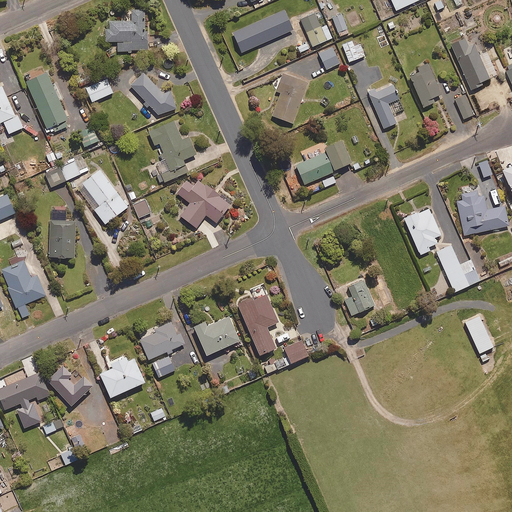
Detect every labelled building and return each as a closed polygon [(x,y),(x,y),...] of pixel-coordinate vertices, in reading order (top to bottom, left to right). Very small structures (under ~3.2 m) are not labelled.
[(417,0),(391,0),(396,10),(417,0)] [(145,9),(131,9),(131,21),(109,21),(109,29),(106,29),(106,41),(117,41),(117,50),(147,50),(147,23),(145,23),(145,9)] [(348,33),(341,14),(332,18),(340,36),(348,33)] [(267,33),(260,17),(248,23),(247,20),(227,28),(234,44),(253,35),(255,38),(267,33)] [(326,24),(306,33),(312,46),(332,38),(326,24)] [(468,46),(465,39),(451,45),(471,89),(491,81),(475,43),(468,46)] [(354,46),(352,40),(342,44),(349,62),(365,55),(360,44),(354,46)] [(311,48),(308,42),(298,46),(300,52),(311,48)] [(340,62),(332,46),(318,53),(326,69),(340,62)] [(440,94),(427,63),(417,67),(419,72),(410,76),(423,107),(434,102),(432,97),(440,94)] [(46,72),(26,81),(46,128),(51,126),(54,132),(69,125),(46,72)] [(130,85),(146,101),(142,105),(146,108),(149,105),(158,114),(176,108),(170,91),(163,93),(143,73),(130,85)] [(89,83),(85,74),(76,78),(80,86),(89,83)] [(307,82),(282,74),(276,91),(279,92),(271,115),(293,123),(307,82)] [(113,92),(106,78),(85,87),(92,102),(113,92)] [(398,98),(392,83),(369,93),(383,128),(396,123),(387,103),(398,98)] [(15,116),(1,85),(0,85),(0,129),(5,127),(8,133),(22,127),(17,115),(15,116)] [(474,114),(466,94),(455,99),(463,119),(474,114)] [(181,140),(173,120),(148,130),(155,146),(159,144),(165,159),(161,161),(163,164),(158,166),(161,172),(156,174),(160,183),(188,172),(183,159),(195,154),(188,137),(181,140)] [(99,140),(92,125),(78,131),(85,146),(99,140)] [(350,163),(342,140),(326,146),(334,169),(350,163)] [(121,151),(118,142),(110,145),(112,153),(121,151)] [(53,151),(46,155),(51,166),(59,163),(53,151)] [(333,172),(325,152),(296,164),(304,184),(333,172)] [(60,166),(66,180),(88,170),(82,156),(68,162),(60,166)] [(492,174),(487,160),(479,163),(483,177),(492,174)] [(511,165),(503,170),(511,191),(511,165)] [(66,180),(60,166),(45,173),(51,187),(66,180)] [(128,206),(100,169),(77,187),(104,224),(128,206)] [(336,182),(333,176),(322,181),(325,187),(336,182)] [(194,186),(186,180),(177,192),(190,203),(180,215),(196,227),(206,215),(216,222),(231,203),(199,179),(194,186)] [(486,210),(481,189),(461,193),(463,200),(457,201),(464,235),(509,225),(504,206),(486,210)] [(0,219),(15,213),(7,194),(0,196),(0,219)] [(151,212),(145,199),(133,205),(139,218),(151,212)] [(440,234),(429,207),(404,218),(420,254),(430,250),(428,247),(437,243),(434,237),(440,234)] [(75,220),(50,220),(49,256),(74,257),(75,220)] [(464,274),(451,244),(436,251),(454,292),(480,280),(475,269),(464,274)] [(31,278),(24,261),(1,270),(16,307),(18,307),(22,317),(29,314),(25,303),(45,295),(37,276),(31,278)] [(375,305),(363,279),(348,285),(352,296),(344,299),(351,315),(375,305)] [(277,322),(265,294),(252,300),(251,297),(237,303),(259,355),(275,348),(266,327),(277,322)] [(239,340),(229,316),(207,326),(205,321),(193,326),(206,355),(239,340)] [(493,347),(479,316),(465,322),(479,353),(493,347)] [(140,339),(148,359),(165,352),(166,354),(172,351),(172,350),(185,344),(181,332),(177,334),(172,321),(152,328),(154,333),(140,339)] [(308,355),(301,340),(284,348),(291,363),(308,355)] [(127,361),(125,355),(109,362),(112,368),(100,374),(110,397),(144,382),(134,358),(127,361)] [(169,355),(152,362),(158,377),(176,370),(169,355)] [(277,369),(274,358),(270,360),(271,364),(265,366),(267,373),(277,369)] [(71,375),(62,365),(47,380),(71,405),(92,386),(83,376),(73,385),(68,378),(71,375)] [(22,408),(26,419),(38,415),(34,404),(29,406),(27,400),(36,396),(37,400),(49,395),(39,372),(0,388),(0,398),(5,409),(23,401),(25,407),(22,408)] [(226,384),(219,388),(223,395),(230,391),(226,384)] [(165,416),(161,408),(151,413),(154,421),(165,416)] [(63,427),(59,419),(43,426),(46,434),(63,427)] [(78,459),(73,449),(61,454),(66,465),(78,459)]
